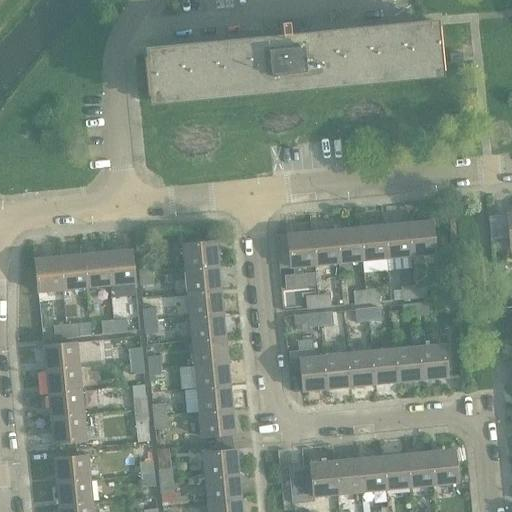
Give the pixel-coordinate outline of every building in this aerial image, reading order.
[(301,40),(300,23),(288,24),(288,23),(278,24),(280,42),(301,40)] [(144,54),(149,99),(440,72),(436,27),(301,40),(280,42),(144,54)] [(462,62),(462,53),(450,54),(451,63),(462,62)] [(491,242),(509,240),(510,248),(511,247),(511,213),(507,214),(507,215),(489,216),(491,242)] [(407,224),(410,257),(434,255),(431,222),(407,224)] [(383,226),(386,260),(410,257),(407,224),(383,226)] [(386,260),(383,226),(359,228),(362,262),(386,260)] [(335,231),(338,264),(362,262),(359,228),(335,231)] [(338,264),(335,231),(310,233),(314,266),(338,264)] [(286,235),(290,269),(314,266),(310,233),(286,235)] [(184,270),(218,267),(215,242),(182,245),(184,270)] [(107,252),(110,286),(135,284),(131,250),(107,252)] [(83,255),(86,288),(110,286),(107,252),(83,255)] [(86,288),(83,255),(59,257),(62,291),(86,288)] [(62,291),(59,257),(34,260),(37,293),(62,291)] [(139,274),(153,273),(152,260),(138,261),(139,274)] [(187,294),(220,290),(218,267),(184,270),(187,294)] [(288,292),(319,286),(316,269),(285,275),(288,292)] [(153,273),(139,274),(140,285),(154,284),(153,273)] [(412,285),(414,298),(427,298),(426,284),(412,285)] [(401,287),(402,299),(414,298),(412,285),(401,287)] [(364,290),(366,303),(379,302),(379,289),(364,290)] [(220,290),(187,294),(189,317),(222,314),(220,290)] [(366,303),(364,290),(353,291),(354,304),(366,303)] [(316,295),(317,308),(331,307),(330,294),(316,295)] [(317,308),(316,295),(306,296),(307,309),(317,308)] [(414,303),(415,317),(429,316),(427,302),(414,303)] [(404,318),(415,317),(414,303),(402,305),(404,318)] [(143,309),(143,322),(158,320),(157,307),(143,309)] [(366,308),(367,322),(381,320),(380,307),(366,308)] [(113,320),(115,333),(139,331),(138,317),(138,308),(112,310),(113,320)] [(367,322),(366,308),(355,309),(356,323),(367,322)] [(318,313),(320,326),(333,325),(332,312),(318,313)] [(320,326),(318,313),(308,314),(309,327),(320,326)] [(191,341),(225,338),(222,314),(189,317),(191,341)] [(101,321),(102,334),(115,333),(113,320),(101,321)] [(158,320),(143,322),(144,333),(159,332),(158,320)] [(66,325),(67,338),(79,337),(78,323),(66,325)] [(67,338),(66,325),(53,326),(55,339),(67,338)] [(225,338),(191,341),(193,365),(227,362),(225,338)] [(298,363),(301,393),(326,391),(323,357),(314,358),(312,340),(298,342),(299,352),(287,353),(288,364),(298,363)] [(44,372),(78,368),(76,344),(42,347),(44,372)] [(418,348),(422,381),(446,379),(443,345),(418,348)] [(394,350),(398,383),(422,381),(418,348),(394,350)] [(129,363),(143,362),(142,349),(128,350),(129,363)] [(370,352),(374,386),(398,383),(394,350),(370,352)] [(346,355),(350,388),(374,386),(370,352),(346,355)] [(148,369),(162,368),(161,355),(147,357),(148,369)] [(350,388),(346,355),(323,357),(326,391),(350,388)] [(143,362),(129,363),(130,375),(145,374),(143,362)] [(196,389),(229,386),(227,362),(193,365),(196,389)] [(47,395),(81,392),(78,368),(44,372),(47,395)] [(162,368),(148,369),(149,381),(163,380),(162,368)] [(229,386),(196,389),(198,413),(231,410),(229,386)] [(81,392),(47,395),(49,419),(83,416),(81,392)] [(134,411),(148,409),(147,396),(132,397),(134,411)] [(153,417),(167,416),(166,403),(152,405),(153,417)] [(148,409),(134,411),(135,422),(149,421),(148,409)] [(231,410),(198,413),(200,437),(234,434),(231,410)] [(83,416),(49,419),(52,444),(86,440),(83,416)] [(167,416),(153,417),(154,429),(168,428),(167,416)] [(204,478),(238,475),(235,451),(201,454),(204,478)] [(426,453),(429,487),(457,484),(453,451),(426,453)] [(402,489),(429,487),(426,453),(399,456),(402,489)] [(55,484),(89,481),(87,456),(53,459),(55,484)] [(372,459),(375,492),(402,489),(399,456),(372,459)] [(348,495),(375,492),(372,459),(345,461),(348,495)] [(140,476),(154,474),(152,461),(139,462),(140,476)] [(321,497),(348,495),(345,461),(318,464),(321,497)] [(321,497),(318,464),(308,465),(309,467),(291,469),(294,505),(313,503),(313,498),(321,497)] [(160,483),(173,481),(172,468),(158,469),(160,483)] [(154,474),(140,476),(141,487),(155,486),(154,474)] [(206,502),(240,499),(238,475),(204,478),(206,502)] [(58,508),(91,505),(89,481),(55,484),(58,508)] [(161,494),(174,493),(173,481),(160,483),(161,494)] [(206,511),(241,511),(240,499),(206,502),(206,511)]
